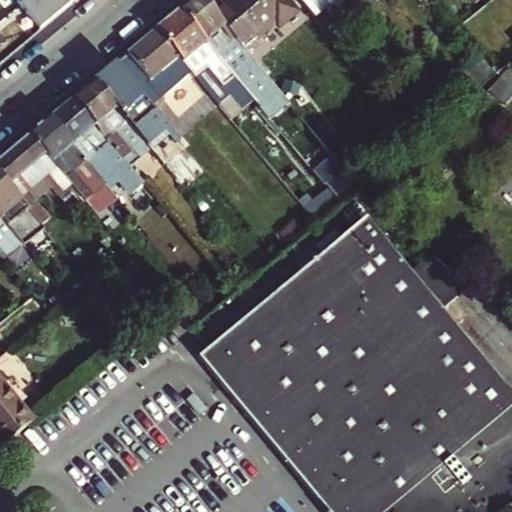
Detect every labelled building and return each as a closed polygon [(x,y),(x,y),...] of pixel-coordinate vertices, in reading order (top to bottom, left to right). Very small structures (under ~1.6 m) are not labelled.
[(25,0),(18,6),(38,30),(73,1),(72,0),(25,0)] [(202,0),(193,0),(179,12),(218,59),(258,106),(266,100),(243,71),(254,61),(248,54),(208,7),(202,0)] [(277,28),(296,12),(286,0),(226,0),(225,2),(223,0),(216,0),(208,7),(248,54),(258,45),(254,40),(274,24),(277,28)] [(218,59),(179,12),(156,31),(179,58),(196,78),(218,59)] [(156,31),(114,66),(144,101),(157,90),(150,82),(179,58),(156,31)] [(185,150),(144,101),(114,66),(102,77),(94,83),(152,152),(164,167),(185,150)] [(73,101),(129,168),(131,170),(152,152),(94,83),(73,101)] [(73,101),(50,120),(106,187),(129,168),(73,101)] [(106,187),(50,120),(30,137),(76,191),(83,200),(96,215),(104,208),(95,197),(106,187)] [(42,210),(28,193),(48,176),(63,193),(59,196),(71,210),(83,200),(76,191),(30,137),(4,158),(0,161),(0,179),(33,218),(42,210)] [(341,206),(359,191),(362,189),(344,168),(323,184),(331,193),(341,206)] [(0,179),(0,217),(23,245),(43,230),(33,218),(0,179)] [(341,206),(331,193),(323,200),(333,212),(341,206)] [(0,217),(0,256),(1,257),(5,262),(24,245),(23,245),(0,217)] [(494,511),(511,499),(511,397),(436,307),(466,283),(434,256),(412,274),(365,222),(210,350),(339,505),(330,511),(494,511)] [(281,234),(292,247),(304,237),(293,224),(281,234)] [(330,511),(339,505),(210,350),(199,359),(327,511),(330,511)] [(33,420),(0,380),(0,445),(1,446),(33,420)]
